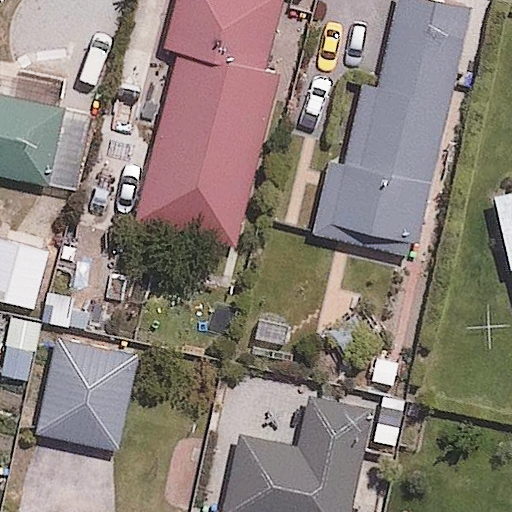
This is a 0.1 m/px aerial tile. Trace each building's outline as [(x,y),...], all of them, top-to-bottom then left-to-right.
[(142,222),(242,245),(283,68),(266,64),(280,0),(176,0),(167,45),(182,48),(142,222)] [(476,5),(452,0),(355,0),(340,68),(369,74),(332,232),(418,252),(476,5)] [(0,92),(0,163),(58,174),(70,104),(0,92)] [(511,179),(495,184),(511,254),(511,179)] [(0,298),(39,306),(52,239),(0,228),(0,298)] [(122,444),(140,347),(49,330),(31,428),(122,444)] [(360,511),(371,402),(313,396),(309,435),(240,427),(231,511),(360,511)]
